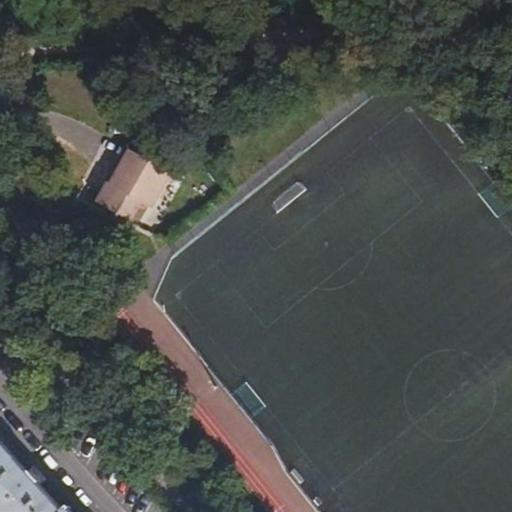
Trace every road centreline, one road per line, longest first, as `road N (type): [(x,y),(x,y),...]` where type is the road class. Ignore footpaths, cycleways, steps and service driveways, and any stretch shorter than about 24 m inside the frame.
road 1 (track): [(0,63),(511,19)]
road 2 (track): [(184,511),(0,308)]
